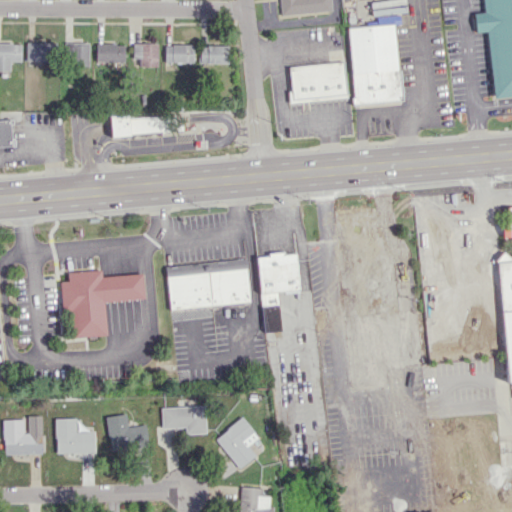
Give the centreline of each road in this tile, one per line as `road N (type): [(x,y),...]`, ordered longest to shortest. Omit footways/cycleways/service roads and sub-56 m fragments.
road 1 (primary): [(511,154),(0,199)]
road 2 (residential): [(0,7),(249,9)]
road 3 (residential): [(185,511),(160,491),(0,495)]
road 4 (residential): [(247,0),(263,176)]
